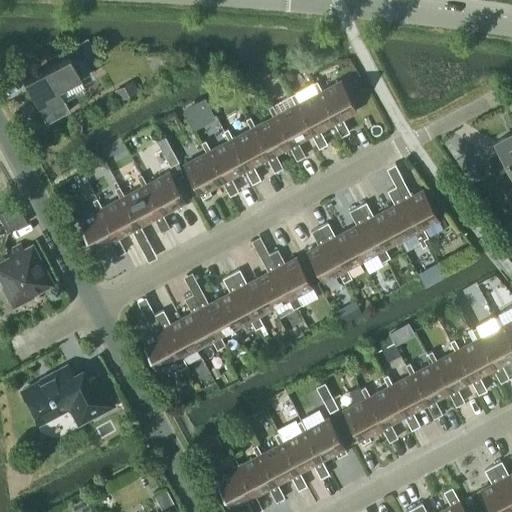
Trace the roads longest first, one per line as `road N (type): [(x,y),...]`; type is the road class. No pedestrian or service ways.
road 1 (residential): [(94,315),(484,102)]
road 2 (residential): [(203,511),(94,315)]
road 3 (residential): [(94,315),(0,129)]
road 4 (residential): [(336,511),(511,419)]
road 5 (unclassified): [(325,0),(511,25)]
